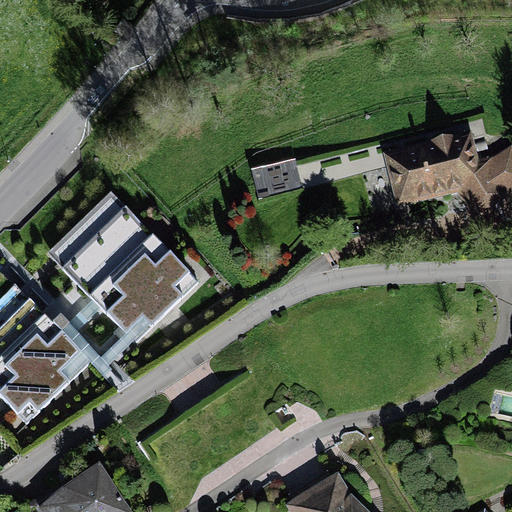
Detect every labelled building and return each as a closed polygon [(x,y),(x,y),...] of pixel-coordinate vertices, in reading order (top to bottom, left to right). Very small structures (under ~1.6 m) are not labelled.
[(114,29),(121,35),(130,24),(123,18),(114,29)] [(467,138),(389,158),(401,203),(467,185),(481,209),(511,188),(511,156),(510,152),(491,164),(474,167),(467,138)] [(120,205),(58,265),(135,345),(198,283),(120,205)] [(0,307),(0,396),(26,425),(90,363),(62,334),(69,327),(60,319),(53,326),(17,290),(0,307)] [(264,358),(137,443),(175,499),(301,414),(264,358)] [(128,511),(99,468),(64,491),(66,494),(42,510),(43,511),(128,511)] [(351,511),(331,479),(293,503),(298,511),(351,511)]
